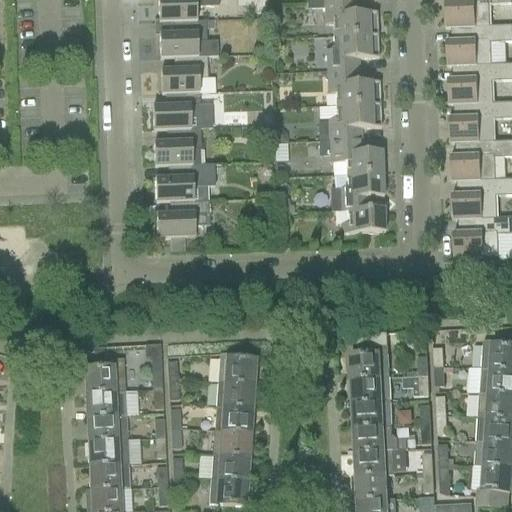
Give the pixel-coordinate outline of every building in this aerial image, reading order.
[(170,0),(170,2),(157,2),(158,25),(171,25),(195,24),(195,10),(204,10),(216,9),(216,1),(227,0),(226,0),(170,0)] [(445,5),(445,31),(457,31),(489,30),(489,8),(511,7),(511,0),(456,0),(456,5),(445,5)] [(356,4),(324,6),(324,11),(325,27),(332,27),(333,40),(377,38),(376,16),(368,16),(357,16),(356,4)] [(172,37),(158,38),(159,61),(173,61),(206,60),(216,60),(216,45),(206,45),(205,24),(195,24),(171,25),(172,37)] [(458,43),(446,44),(447,70),(452,69),(459,69),(491,68),(490,46),(491,46),(511,45),(511,28),(489,30),(457,31),(458,43)] [(333,52),(326,53),(326,75),(359,74),(358,62),(369,62),(378,61),(377,38),(369,39),(333,40),(333,52)] [(160,74),(160,97),(198,96),(197,82),(207,81),(206,60),(159,61),(159,62),(173,61),(173,73),(160,74)] [(453,82),(447,82),(448,108),(453,108),(460,108),(492,106),(491,84),(492,84),(511,83),(511,67),(492,68),(491,68),(459,69),(459,82),(453,82)] [(359,74),(326,75),(327,97),(335,97),(335,110),(380,108),(379,85),(370,86),(359,86),(359,74)] [(165,110),(151,110),(152,134),(166,133),(199,132),(209,132),(208,108),(198,109),(198,96),(164,97),(164,98),(165,110)] [(454,120),(449,121),(450,146),(455,146),(461,146),(494,145),(493,123),(494,123),(511,121),(511,105),(493,106),(492,106),(460,108),(460,120),(454,120)] [(328,131),(318,132),(319,145),(361,144),(361,132),(372,131),(381,131),(380,108),(371,108),(335,110),(336,122),(328,122),(328,126),(328,131)] [(166,146),(153,146),(153,170),(167,170),(203,168),(203,154),(200,154),(199,132),(166,133),(166,146)] [(280,133),(273,133),(273,146),(285,145),(285,138),(280,133)] [(361,144),(319,145),(319,160),(329,159),(329,167),(332,167),(332,179),(334,179),(382,178),(381,155),(362,156),(361,144)] [(455,159),(450,159),(451,185),(456,185),(463,184),(495,183),(494,161),(495,161),(511,160),(511,144),(494,145),(461,146),(462,159),(455,159)] [(167,182),(154,182),(155,206),(168,205),(192,204),(208,204),(207,189),(201,189),(200,168),(167,170),(167,182)] [(264,168),(262,171),(262,176),(264,178),(269,178),(272,176),(271,171),(269,168),(264,168)] [(280,169),(274,170),(275,180),(285,180),(285,174),(280,169)] [(331,215),(334,215),(383,213),(383,212),(372,213),(371,201),(383,200),(382,178),(334,179),(334,192),(331,192),(331,215)] [(457,197),(451,197),(452,223),(458,223),(464,223),(496,222),(496,199),(511,198),(511,182),(496,183),(495,183),(463,184),(463,197),(457,197)] [(275,204),(276,229),(288,228),(288,203),(275,204)] [(209,229),(208,204),(168,205),(169,218),(155,218),(156,242),(170,242),(170,256),(184,255),(184,241),(194,241),(193,230),(209,229)] [(383,213),(334,215),(335,227),(340,227),(340,237),(384,236),(383,213)] [(458,236),(453,236),(454,262),(498,261),(497,238),(498,238),(511,237),(511,221),(497,222),(496,222),(464,223),(464,235),(458,236)] [(356,358),(350,358),(351,383),(381,382),(388,382),(386,337),(355,338),(356,358)] [(482,344),(480,372),(511,374),(511,349),(495,348),(496,343),(482,344)] [(431,352),(432,369),(437,369),(437,373),(442,372),(441,351),(431,352)] [(218,357),(216,386),(251,388),(252,363),(230,362),(230,357),(218,357)] [(416,361),(416,379),(421,379),(422,383),(427,382),(426,361),(416,361)] [(84,371),(85,396),(123,395),(121,362),(106,363),(107,370),(84,371)] [(166,365),(166,382),(171,382),(172,386),(176,386),(175,364),(166,365)] [(437,369),(432,369),(433,390),(443,390),(442,372),(437,373),(437,369)] [(511,374),(480,372),(479,397),(511,398),(511,374)] [(150,374),(151,391),(156,391),(156,395),(161,395),(160,373),(150,374)] [(421,379),(416,379),(418,400),(428,400),(427,382),(422,383),(421,379)] [(171,382),(166,382),(167,404),(177,403),(176,386),(172,386),(171,382)] [(381,382),(351,383),(353,407),(389,406),(388,382),(381,382)] [(216,386),(214,410),(222,410),(249,412),(251,388),(216,386)] [(156,391),(151,391),(152,413),(162,413),(161,395),(156,395),(156,391)] [(85,396),(86,420),(124,419),(123,395),(85,396)] [(511,398),(479,397),(477,421),(487,421),(511,422),(511,398)] [(434,400),(435,418),(440,418),(440,422),(445,422),(445,420),(444,400),(434,400)] [(389,406),(353,407),(354,431),(390,430),(389,406)] [(418,410),(419,427),(424,427),(424,431),(430,430),(429,409),(418,410)] [(213,433),(213,434),(247,436),(249,412),(222,410),(214,410),(213,433)] [(168,414),(168,430),(174,430),(174,434),(178,434),(177,413),(168,414)] [(440,418),(435,418),(436,439),(446,439),(445,420),(445,422),(440,422),(440,418)] [(86,420),(87,445),(125,443),(124,419),(86,420)] [(477,421),(476,445),(485,445),(511,446),(511,422),(487,421),(477,421)] [(152,423),(153,440),(158,439),(158,443),(163,443),(162,423),(152,423)] [(424,427),(419,427),(420,449),(430,448),(430,430),(424,431),(424,427)] [(174,430),(168,430),(169,453),(179,452),(178,434),(174,434),(174,430)] [(390,430),(354,431),(355,456),(392,454),(406,453),(406,442),(396,443),(393,440),(391,440),(390,430)] [(213,434),(211,458),(246,461),(247,436),(213,434)] [(158,439),(153,440),(154,462),(164,462),(163,443),(158,443),(158,439)] [(87,445),(89,469),(126,467),(125,443),(87,445)] [(484,469),(511,471),(511,450),(511,446),(485,445),(476,445),(474,468),(484,469)] [(437,449),(438,467),(442,466),(442,470),(447,470),(447,468),(448,468),(447,449),(437,449)] [(392,454),(355,456),(356,480),(386,478),(386,480),(393,479),(392,454)] [(211,458),(209,482),(244,485),(246,461),(211,458)] [(421,458),(422,475),(426,475),(426,479),(432,479),(431,458),(421,458)] [(170,462),(171,479),(176,478),(176,482),(181,482),(180,462),(170,462)] [(442,466),(438,467),(439,488),(439,497),(447,500),(449,500),(449,488),(448,468),(447,468),(447,470),(442,470),(442,466)] [(89,469),(90,493),(116,492),(127,492),(126,467),(89,469)] [(511,471),(484,469),(482,492),(478,491),(477,510),(501,511),(502,495),(509,496),(511,471)] [(155,472),(155,489),(160,488),(161,492),(166,492),(164,471),(155,472)] [(426,475),(422,475),(423,497),(433,497),(432,479),(426,479),(426,475)] [(176,478),(171,479),(172,501),(182,501),(181,482),(176,482),(176,478)] [(356,480),(350,480),(351,496),(357,496),(357,504),(387,503),(386,480),(386,478),(356,480)] [(244,485),(209,482),(207,507),(242,509),(244,485)] [(160,488),(155,489),(157,511),(166,510),(166,492),(161,492),(160,488)] [(90,493),(84,493),(84,509),(90,508),(90,511),(117,511),(116,492),(90,493)] [(433,508),(433,500),(417,501),(418,509),(433,508)] [(387,511),(387,503),(357,504),(357,511),(387,511)]
